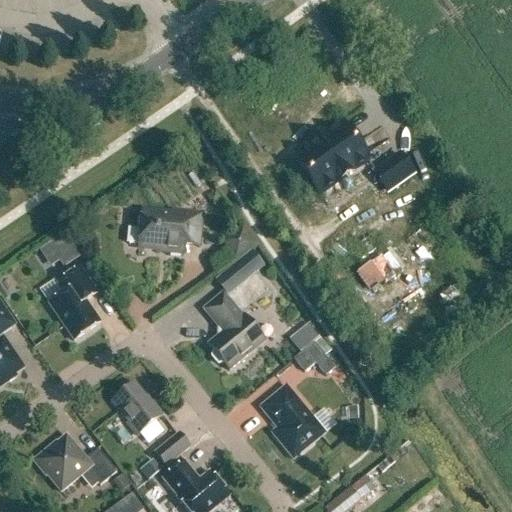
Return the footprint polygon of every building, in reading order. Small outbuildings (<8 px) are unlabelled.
[(309,150),(294,160),(320,196),(367,163),(342,127),(327,137),(326,136),(308,148),(309,150)] [(398,156),(373,173),(388,194),(412,177),(398,156)] [(139,246),(138,248),(164,250),(165,252),(166,255),(184,256),(185,242),(200,244),(203,215),(187,213),(186,218),(142,214),(140,230),(131,230),(127,233),(126,242),(129,246),(139,246)] [(255,245),(242,227),(222,243),(234,261),(255,245)] [(64,236),(48,247),(64,270),(80,259),(64,236)] [(251,252),(233,268),(242,279),(260,263),(251,252)] [(49,305),(74,342),(100,324),(86,303),(97,295),(80,270),(58,285),(64,295),(49,305)] [(243,317),(242,317),(226,298),(223,294),(203,311),(218,329),(221,329),(221,335),(208,346),(214,353),(212,359),(218,366),(223,365),(229,372),(265,343),(243,317)] [(0,304),(0,388),(16,378),(15,376),(24,370),(1,336),(15,327),(0,304)] [(314,344),(293,361),(304,374),(315,365),(325,377),(334,370),(314,344)] [(112,403),(129,424),(127,425),(137,437),(162,416),(153,404),(151,406),(134,385),(112,403)] [(283,448),(283,449),(293,461),(325,435),(286,387),(260,409),(286,441),(283,443),(282,444),(282,446),(282,447),(283,448)] [(178,435),(155,454),(166,468),(189,449),(178,435)] [(48,452),(47,451),(33,462),(45,477),(46,476),(61,494),(87,472),(100,487),(117,474),(97,450),(85,460),(66,437),(48,452)] [(199,481),(184,463),(162,481),(177,499),(178,498),(189,511),(212,511),(230,498),(209,473),(199,481)] [(350,489),(323,510),(325,511),(348,511),(360,503),(350,489)]
